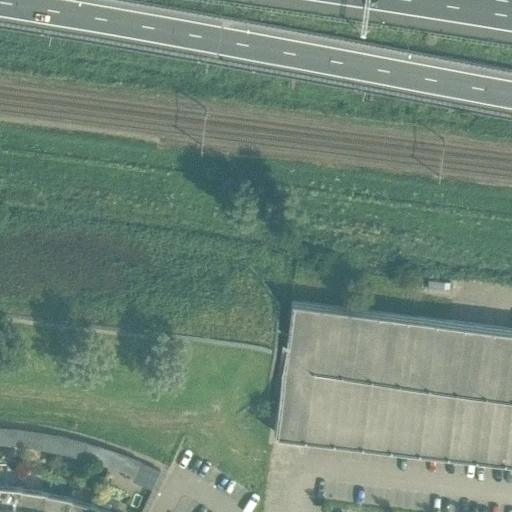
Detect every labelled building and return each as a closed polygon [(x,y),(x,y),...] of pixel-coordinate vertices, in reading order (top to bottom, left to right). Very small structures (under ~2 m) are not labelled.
[(511,328),(290,300),(273,432),(511,462),(511,328)] [(25,445),(28,430),(16,428),(14,443),(25,445)] [(53,449),(56,435),(45,432),(41,447),(53,449)] [(80,456),(84,442),(73,438),(69,453),(80,456)] [(107,464),(112,450),(101,446),(96,460),(107,464)] [(134,474),(139,460),(125,455),(120,468),(134,474)] [(0,511),(15,511),(20,485),(0,483),(0,511)] [(40,511),(45,489),(20,486),(20,485),(15,511),(40,511)] [(64,511),(69,495),(45,490),(46,490),(45,489),(40,511),(64,511)] [(90,511),(94,503),(70,497),(70,496),(69,495),(64,511),(90,511)] [(118,511),(95,504),(95,503),(94,503),(90,511),(118,511)]
